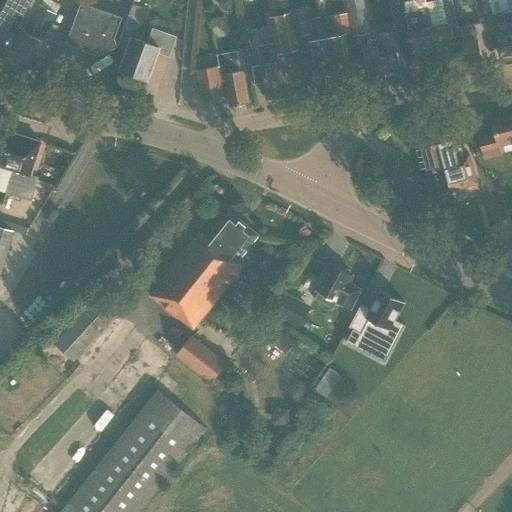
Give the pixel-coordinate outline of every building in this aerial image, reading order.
[(0,0),(0,55),(4,58),(20,29),(42,41),(57,14),(41,5),(44,0),(0,0)] [(272,0),(274,9),(289,6),(287,0),(272,0)] [(400,76),(396,51),(383,53),(381,40),(368,43),(366,34),(370,33),(363,0),(346,0),(354,36),(358,36),(362,57),(361,57),(366,82),(400,76)] [(447,15),(449,23),(452,23),(459,65),(482,60),(478,41),(475,25),(458,28),(452,0),(442,0),(437,1),(440,17),(447,15)] [(476,0),(477,2),(479,13),(493,11),(491,0),(476,0)] [(427,3),(432,26),(439,68),(459,65),(452,23),(449,23),(447,15),(440,17),(437,1),(427,3)] [(93,47),(97,56),(119,47),(118,44),(115,39),(123,18),(82,3),(67,44),(68,45),(69,40),(91,47),(93,47)] [(427,3),(419,4),(420,10),(405,13),(408,30),(416,73),(417,73),(439,68),(432,26),(427,3)] [(307,8),(291,11),(297,39),(312,35),(307,8)] [(511,11),(494,15),(497,32),(496,33),(501,57),(511,54),(511,11)] [(291,14),(271,18),(278,54),(298,49),(291,14)] [(119,47),(123,49),(128,51),(121,70),(149,80),(159,52),(170,56),(177,37),(153,29),(148,44),(133,38),(135,34),(124,30),(119,44),(118,44),(119,47)] [(346,34),(326,38),(335,88),(355,84),(346,34)] [(262,59),(260,44),(254,45),(253,38),(244,39),(248,61),(262,59)] [(326,38),(307,42),(310,58),(316,91),(335,88),(326,38)] [(242,50),(216,54),(219,68),(198,72),(203,99),(228,95),(231,107),(250,103),(244,73),(246,72),(242,50)] [(281,61),(261,65),(253,67),(256,84),(264,83),(267,100),(287,97),(281,61)] [(511,114),(493,120),(496,134),(480,138),(485,159),(502,155),(500,147),(511,143),(511,114)] [(433,134),(439,153),(441,153),(451,191),(478,184),(470,153),(463,154),(456,128),(433,134)] [(0,191),(7,194),(23,137),(5,132),(0,147),(0,191)] [(452,197),(451,191),(441,153),(439,153),(433,134),(413,140),(424,180),(424,179),(427,191),(426,191),(430,203),(452,197)] [(89,136),(36,232),(52,241),(105,145),(89,136)] [(32,175),(41,143),(23,137),(7,194),(33,201),(39,177),(32,175)] [(457,209),(443,203),(438,216),(452,221),(457,209)] [(229,211),(207,237),(201,232),(151,296),(194,330),(244,267),(238,262),(259,235),(229,211)] [(0,239),(0,279),(11,243),(0,239)] [(340,269),(331,264),(317,291),(319,292),(315,300),(333,309),(337,302),(352,309),(361,290),(350,284),(354,276),(351,274),(350,271),(343,267),(340,269)] [(353,329),(346,342),(363,351),(367,345),(387,355),(403,326),(404,327),(405,325),(395,319),(405,302),(381,290),(366,318),(368,320),(361,333),(353,329)] [(274,313),(301,327),(310,309),(284,295),(274,313)] [(96,300),(55,344),(73,361),(75,359),(80,363),(90,352),(85,349),(114,317),(96,300)] [(231,337),(242,347),(260,327),(248,316),(231,337)] [(192,336),(177,355),(212,382),(227,363),(192,336)] [(158,392),(63,511),(139,511),(206,429),(158,392)]
